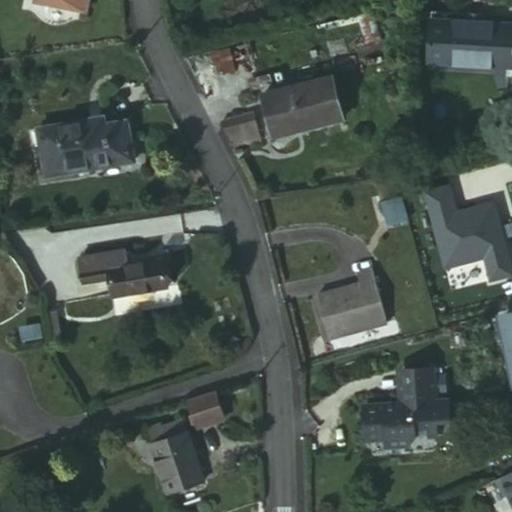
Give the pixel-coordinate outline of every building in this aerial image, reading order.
[(72,0),(71,6),(86,10),(88,0),(72,0)] [(511,67),(511,20),(433,15),(428,61),(511,67)] [(339,121),(330,79),(269,91),(280,134),(339,121)] [(256,113),(223,121),(235,147),(261,140),(256,113)] [(57,171),(104,161),(97,123),(50,133),(57,171)] [(384,204),(390,226),(411,220),(404,198),(384,204)] [(107,268),(127,266),(125,253),(77,258),(80,282),(108,279),(107,268)] [(110,297),(168,291),(165,262),(127,266),(107,268),(108,279),(110,297)] [(327,338),(387,324),(374,273),(357,277),(361,290),(335,296),(333,290),(316,296),(327,338)] [(505,346),(511,344),(511,328),(502,331),(505,346)] [(507,396),(511,395),(511,355),(500,358),(507,396)] [(410,410),(402,412),(367,415),(372,449),(388,448),(389,459),(413,455),(420,445),(442,442),(440,428),(454,426),(450,405),(440,407),(434,368),(406,371),(410,410)] [(398,372),(402,412),(410,410),(406,371),(398,372)] [(223,391),(196,400),(205,424),(232,414),(223,391)] [(167,424),(171,436),(189,428),(185,417),(167,424)] [(165,421),(152,426),(158,441),(171,436),(167,424),(165,421)] [(155,442),(172,493),(211,476),(194,426),(189,428),(171,436),(158,441),(155,442)] [(440,428),(442,442),(454,426),(440,428)] [(511,511),(511,473),(491,481),(498,499),(503,498),(507,511),(511,511)]
